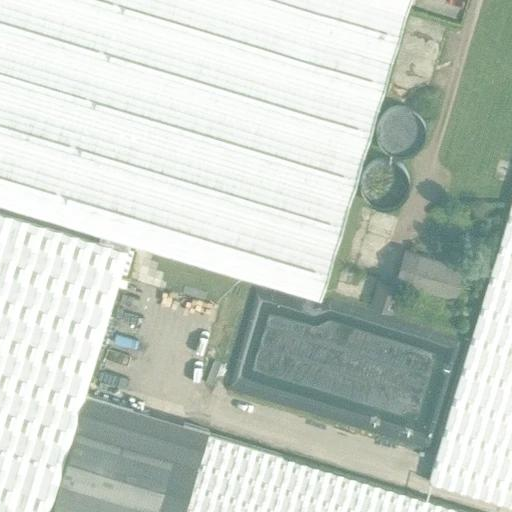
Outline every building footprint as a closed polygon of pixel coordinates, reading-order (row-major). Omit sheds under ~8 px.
[(0,0),(0,198),(319,294),(406,0),(413,0),(415,0),(0,0)] [(511,202),(429,482),(511,506),(511,202)] [(0,511),(474,511),(208,433),(184,511),(51,511),(76,430),(79,431),(90,396),(85,395),(90,379),(128,248),(98,239),(0,208),(0,511)] [(453,296),(462,267),(407,251),(398,280),(453,296)] [(393,313),(399,287),(376,281),(370,307),(393,313)] [(76,430),(51,511),(184,511),(208,433),(120,405),(90,396),(79,431),(76,430)]
